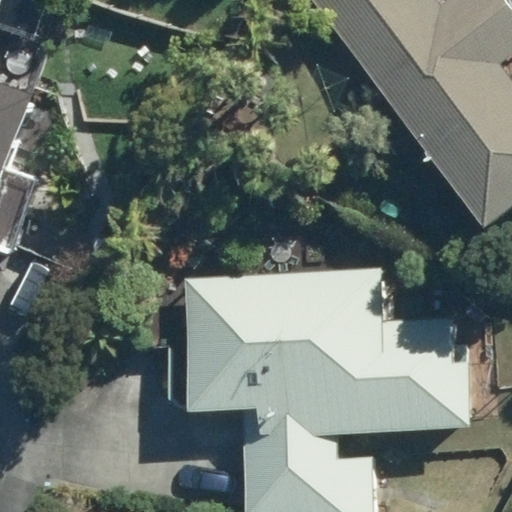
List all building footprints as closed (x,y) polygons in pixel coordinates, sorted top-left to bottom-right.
[(67,0),(21,0),(13,34),(56,45),(67,0)] [(511,0),(326,0),(500,212),(511,201),(511,56),(509,52),(511,49),(511,0)] [(44,87),(0,72),(0,262),(13,267),(44,173),(17,165),(44,87)] [(103,233),(90,260),(113,269),(125,242),(103,233)] [(201,238),(186,260),(196,266),(209,244),(201,238)] [(348,452),(346,422),(478,417),(476,353),(463,353),(461,312),(392,314),(390,263),(196,272),(202,403),(251,401),(255,508),(323,506),(323,511),(382,511),(380,451),(348,452)]
